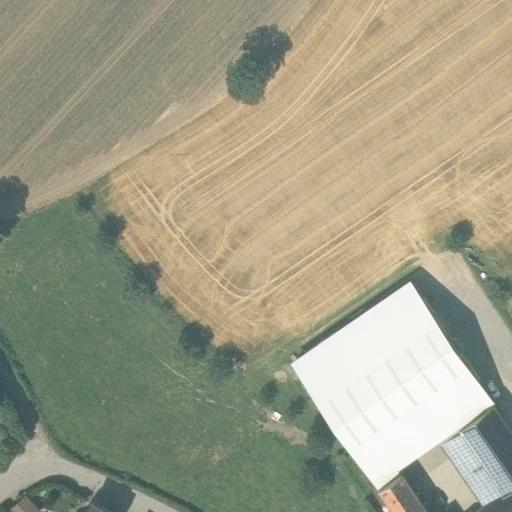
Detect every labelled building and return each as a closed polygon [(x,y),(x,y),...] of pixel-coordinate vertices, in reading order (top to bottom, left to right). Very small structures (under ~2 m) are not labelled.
[(409,279),(290,360),(379,487),(385,483),(399,472),(396,467),(436,440),(456,426),(490,403),(493,401),(409,279)] [(511,511),(511,435),(490,403),(459,429),(502,492),(482,508),(477,511),(511,511)] [(502,492),(459,429),(456,426),(436,440),(482,508),(502,492)] [(395,511),(436,511),(433,511),(426,511),(399,472),(385,483),(379,487),(395,511)] [(38,511),(23,495),(5,510),(6,511),(38,511)] [(105,511),(86,500),(78,511),(105,511)]
